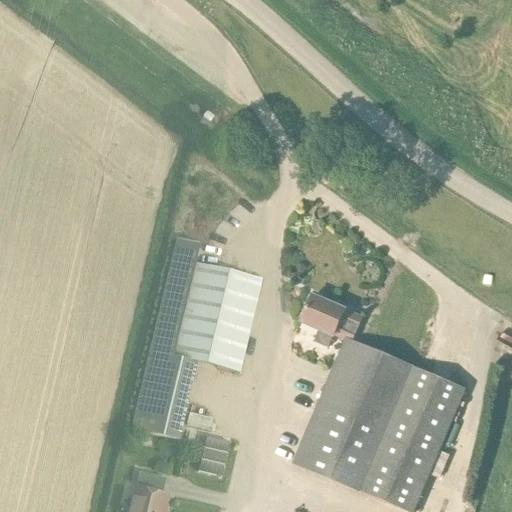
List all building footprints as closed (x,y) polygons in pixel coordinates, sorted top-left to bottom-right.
[(177,240),(132,430),(180,442),(183,428),(198,364),(240,374),(262,281),(195,265),(200,245),(177,240)] [(313,296),(301,325),(319,332),(314,343),(328,349),(333,338),(334,339),(335,336),(351,343),(362,318),(313,296)] [(365,334),(323,479),(400,498),(414,447),(434,452),(461,362),(365,334)] [(206,436),(198,473),(221,478),(229,441),(206,436)] [(140,437),(139,445),(152,448),(153,440),(140,437)] [(139,473),(130,511),(162,511),(166,496),(162,495),(165,480),(139,473)]
